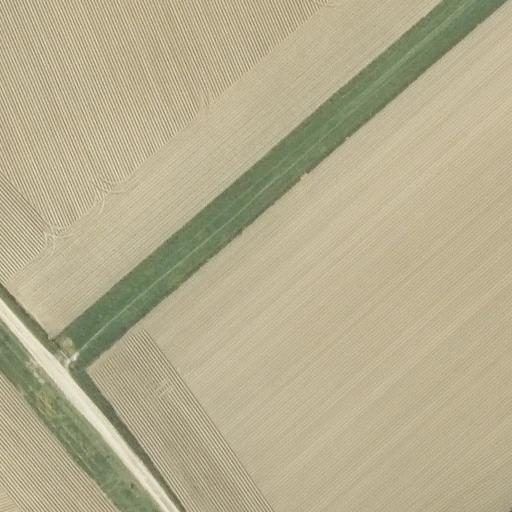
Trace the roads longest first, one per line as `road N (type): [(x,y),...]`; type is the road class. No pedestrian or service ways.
road 1 (track): [(487,0),(56,370)]
road 2 (track): [(0,304),(167,511)]
